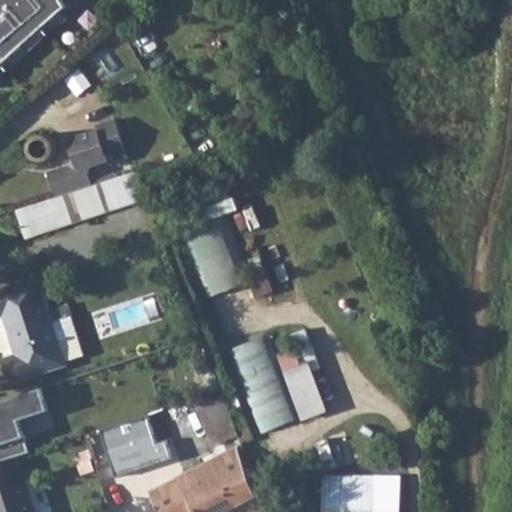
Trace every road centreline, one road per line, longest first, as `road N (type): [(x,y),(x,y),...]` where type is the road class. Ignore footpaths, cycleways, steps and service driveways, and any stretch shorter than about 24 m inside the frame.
road 1 (track): [(470,511),(478,224),(511,134)]
road 2 (unknown): [(416,511),(414,461),(392,407),(359,392),(312,320),(237,300)]
